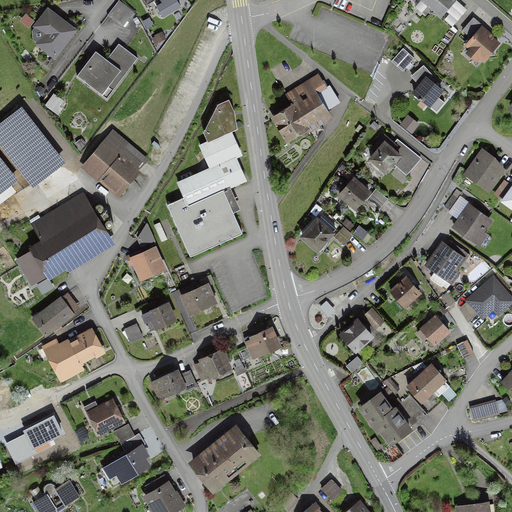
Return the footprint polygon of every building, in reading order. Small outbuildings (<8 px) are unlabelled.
[(121,23),(131,10),(118,0),(108,13),(121,23)] [(156,6),(161,16),(179,6),(175,0),(141,0),(145,5),(154,0),(159,0),(162,3),(156,6)] [(437,13),(440,16),(453,1),(451,0),(422,0),(430,7),(430,13),(437,13)] [(42,37),(37,44),(53,57),(73,30),(47,10),(35,27),(41,32),(42,37)] [(489,35),(487,35),(480,29),(466,45),(483,60),(488,55),(492,54),(492,50),(497,44),(491,39),(491,37),(489,35)] [(106,60),(95,51),(76,76),(106,99),(137,58),(123,48),(117,56),(112,52),(106,60)] [(413,57),(403,49),(393,60),(403,68),(413,57)] [(424,81),(419,86),(413,94),(419,98),(418,99),(420,101),(421,100),(426,104),(433,95),(435,97),(441,91),(427,79),(430,75),(423,67),(411,77),(417,83),(421,79),(424,81)] [(316,93),(325,88),(317,75),(285,95),(291,104),(289,105),(290,108),(273,119),(286,140),(328,113),(316,93)] [(60,99),(53,94),(44,105),(52,110),(60,99)] [(230,117),(229,114),(233,112),(228,100),(217,105),(208,123),(215,139),(199,146),(209,168),(177,183),(183,197),(166,205),(189,257),(241,233),(222,190),(244,180),(234,158),(240,155),(230,132),(236,129),(230,117)] [(60,164),(20,110),(0,124),(0,145),(30,186),(60,164)] [(418,157),(396,139),(392,144),(387,139),(370,159),(385,172),(392,163),(405,174),(414,164),(413,163),(418,157)] [(102,143),(84,164),(117,192),(135,171),(102,143)] [(492,165),(494,163),(494,160),(493,158),(491,158),(489,159),(481,154),(469,171),(481,179),(479,182),(487,188),(500,170),(492,165)] [(0,165),(0,192),(13,183),(0,165)] [(353,179),(339,194),(354,208),(368,192),(353,179)] [(511,185),(501,201),(511,208),(511,185)] [(370,195),(381,205),(387,199),(375,189),(370,195)] [(108,236),(82,193),(30,224),(46,249),(34,256),(31,251),(18,260),(32,283),(108,236)] [(458,199),(452,194),(443,207),(450,211),(458,199)] [(489,221),(469,206),(454,226),(475,241),(489,221)] [(316,219),(301,236),(319,251),(325,244),(323,242),(332,233),(331,233),(334,229),(320,216),(317,220),(316,219)] [(333,237),(343,246),(353,236),(342,227),(333,237)] [(151,234),(146,229),(137,238),(142,242),(151,234)] [(427,264),(435,270),(430,277),(431,280),(440,286),(442,286),(445,288),(447,287),(451,281),(447,278),(466,253),(448,240),(444,246),(442,244),(427,264)] [(141,278),(162,269),(153,249),(136,256),(135,253),(125,257),(129,266),(135,263),(141,278)] [(403,306),(419,293),(405,278),(390,291),(391,292),(390,293),(396,300),(397,299),(403,306)] [(511,301),(492,279),(467,301),(482,317),(492,307),(498,313),(511,301)] [(176,307),(185,303),(189,313),(208,305),(207,301),(212,298),(206,285),(188,293),(186,290),(180,292),(179,289),(170,293),(176,307)] [(18,296),(22,303),(32,296),(27,290),(18,296)] [(32,319),(45,335),(73,314),(60,297),(32,319)] [(147,328),(154,325),(156,328),(174,320),(166,303),(148,311),(151,317),(144,320),(147,328)] [(370,309),(363,316),(375,329),(382,322),(370,309)] [(426,336),(434,344),(448,331),(435,316),(417,332),(423,339),(426,336)] [(355,350),(370,336),(357,321),(341,335),(342,336),(341,336),(347,343),(348,342),(355,350)] [(142,337),(135,325),(125,331),(131,343),(142,337)] [(259,355),(259,356),(278,347),(270,328),(244,340),(252,358),(259,355)] [(70,368),(101,351),(90,332),(60,348),(55,340),(43,346),(59,377),(72,370),(70,368)] [(469,355),(462,342),(456,345),(463,358),(469,355)] [(200,360),(201,362),(194,365),(201,380),(208,377),(209,379),(219,374),(221,377),(229,373),(228,370),(229,370),(225,361),(228,360),(223,349),(220,351),(220,350),(200,360)] [(351,372),(362,363),(356,356),(345,364),(351,372)] [(241,364),(234,367),(238,374),(244,371),(241,364)] [(421,368),(417,373),(437,396),(448,386),(443,380),(444,379),(431,364),(424,371),(421,368)] [(158,379),(151,382),(158,398),(165,395),(166,396),(184,387),(185,391),(196,386),(189,372),(179,377),(176,370),(158,379)] [(511,370),(501,383),(511,392),(511,370)] [(437,396),(417,373),(411,377),(414,380),(407,386),(420,401),(425,397),(430,403),(437,396)] [(375,422),(391,443),(409,430),(408,428),(398,414),(399,413),(394,407),(390,410),(378,393),(360,407),(373,424),(375,422)] [(427,414),(409,395),(401,402),(417,421),(418,422),(427,414)] [(83,408),(97,434),(122,421),(111,401),(97,408),(94,402),(83,408)] [(401,402),(394,407),(399,413),(398,414),(408,428),(417,421),(401,402)] [(485,406),(469,410),(473,422),(488,418),(485,406)] [(62,434),(54,417),(24,431),(26,435),(7,444),(16,463),(50,446),(48,441),(62,434)] [(127,425),(114,432),(119,441),(131,435),(127,425)] [(236,430),(193,464),(212,487),(254,453),(236,430)] [(136,443),(132,438),(121,445),(124,450),(136,443)] [(117,475),(122,483),(150,466),(145,458),(149,456),(143,446),(104,469),(110,479),(117,475)] [(167,484),(162,476),(146,486),(151,494),(145,497),(154,511),(168,511),(180,505),(167,484)] [(331,498),(342,490),(335,479),(324,487),(331,498)] [(32,502),(38,511),(47,511),(54,508),(56,511),(67,506),(65,504),(78,496),(68,480),(56,488),(54,485),(51,483),(49,483),(46,484),(44,486),(43,489),(43,491),(45,494),(32,502)] [(280,505),(287,511),(297,499),(290,493),(280,505)] [(365,511),(357,502),(344,511),(365,511)] [(493,511),(492,504),(486,505),(486,503),(457,507),(457,511),(493,511)]
